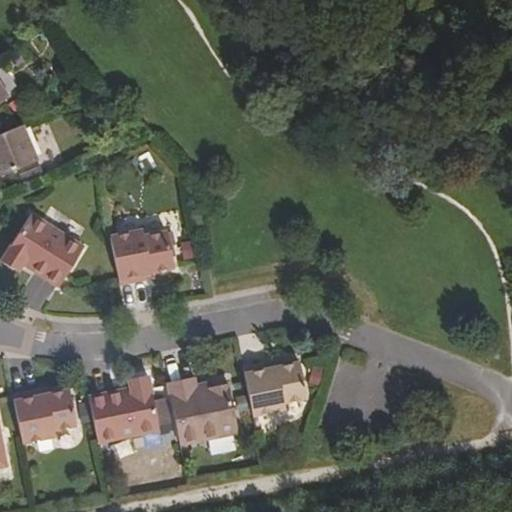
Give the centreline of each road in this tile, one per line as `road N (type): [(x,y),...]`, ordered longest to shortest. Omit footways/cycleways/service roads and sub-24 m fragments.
road 1 (track): [(170,0),(209,65),(326,154),(393,171),(456,206),(487,242),(511,310)]
road 2 (track): [(511,439),(353,460),(99,511)]
road 3 (residential): [(388,346),(293,315),(123,341),(46,344),(0,331)]
road 4 (residential): [(388,346),(511,400)]
